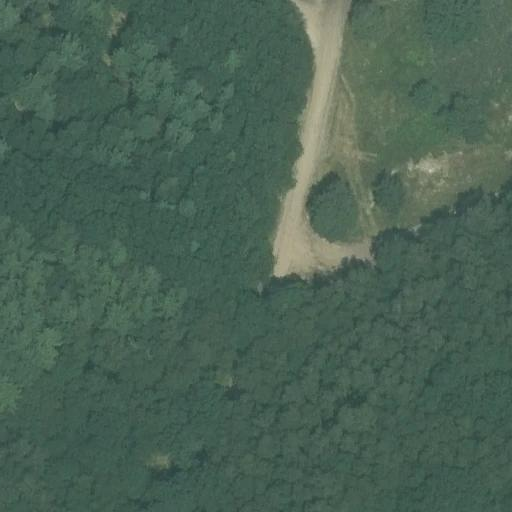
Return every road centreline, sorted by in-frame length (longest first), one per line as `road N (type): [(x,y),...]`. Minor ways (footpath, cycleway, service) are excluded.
road 1 (track): [(194,0),(305,40),(320,54),(329,85),(290,254),(196,511)]
road 2 (track): [(511,189),(369,256),(328,261),(290,254)]
